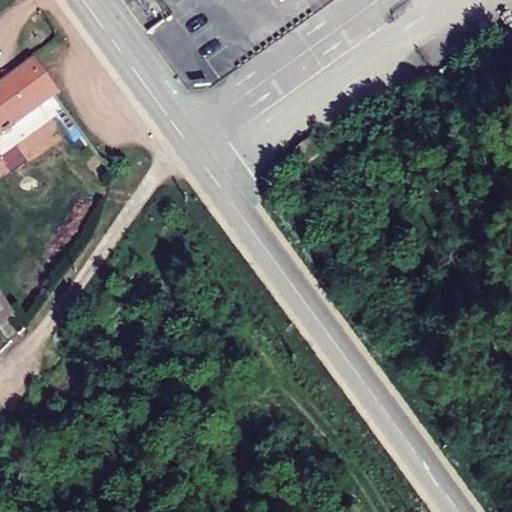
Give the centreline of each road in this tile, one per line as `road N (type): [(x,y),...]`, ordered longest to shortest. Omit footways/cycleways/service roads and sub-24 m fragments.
road 1 (tertiary): [(457,511),(189,144)]
road 2 (track): [(189,144),(0,375)]
road 3 (tertiary): [(82,0),(189,144)]
